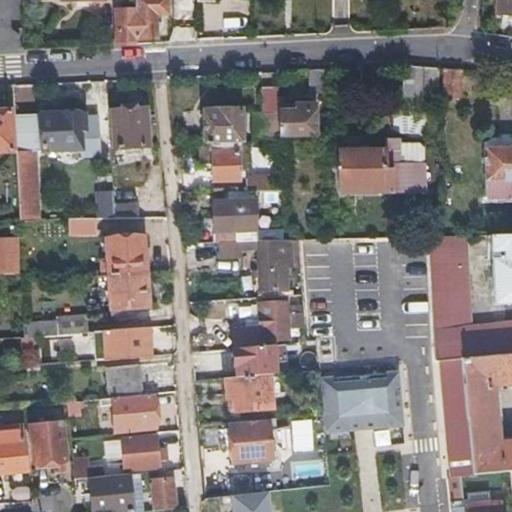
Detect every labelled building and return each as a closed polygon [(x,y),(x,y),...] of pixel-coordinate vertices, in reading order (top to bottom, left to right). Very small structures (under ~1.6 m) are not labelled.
[(138,0),(138,10),(138,41),(157,40),(157,15),(168,14),(168,0),(138,0)] [(511,14),(511,0),(497,0),(497,13),(511,14)] [(138,41),(138,10),(119,10),(118,47),(138,46),(138,41)] [(311,67),(311,68),(311,69),(312,94),(324,94),(322,66),(311,67)] [(403,66),(403,82),(404,98),(437,97),(437,68),(403,66)] [(448,69),(448,82),(448,96),(464,95),(464,70),(448,69)] [(278,137),(277,113),(275,86),(261,86),(263,142),(278,141),(278,137)] [(33,103),(33,112),(56,111),(55,101),(33,103)] [(139,106),(123,107),(106,108),(111,147),(143,144),(139,106)] [(294,112),(277,113),(278,137),(286,136),(316,135),(314,106),(294,106),(294,112)] [(202,112),(204,145),(233,144),(238,143),(236,108),(213,109),(213,111),(202,112)] [(76,153),(75,151),(75,149),(79,149),(79,157),(97,156),(95,115),(77,115),(77,110),(56,111),(33,112),(9,113),(19,221),(38,221),(35,151),(50,150),(51,154),(76,153)] [(287,155),(286,136),(278,137),(278,141),(279,155),(287,155)] [(408,164),(404,160),(400,157),(400,146),(400,143),(388,143),(388,151),(339,154),(339,193),(423,190),(422,164),(408,164)] [(233,144),(204,145),(203,145),(204,164),(211,164),(212,182),(234,181),(233,144)] [(417,145),(400,146),(400,157),(404,160),(408,164),(422,164),(422,150),(417,145)] [(511,196),(511,146),(486,147),(487,197),(511,196)] [(423,190),(430,190),(430,164),(422,164),(423,190)] [(248,181),(249,193),(269,193),(268,181),(248,181)] [(249,201),(249,193),(234,193),(234,201),(221,202),(221,243),(227,243),(242,242),(258,242),(258,234),(257,201),(249,201)] [(98,220),(101,220),(113,220),(112,206),(111,194),(96,195),(98,220)] [(156,206),(112,206),(113,220),(157,219),(156,206)] [(102,233),(101,220),(98,220),(75,221),(75,234),(102,233)] [(109,238),(109,247),(109,257),(105,257),(105,266),(110,266),(111,274),(147,273),(147,237),(127,237),(127,233),(113,233),(113,238),(109,238)] [(283,233),(258,234),(258,242),(259,242),(283,241),(283,233)] [(511,234),(492,235),(493,270),(494,305),(511,304),(511,234)] [(450,359),(464,358),(511,352),(511,324),(466,329),(461,236),(439,237),(450,359)] [(0,257),(19,257),(17,240),(0,239),(0,257)] [(261,290),(272,289),(284,288),(283,268),(289,267),(288,254),(300,253),(299,240),(283,241),(259,242),(261,290)] [(243,258),(242,242),(227,243),(227,259),(243,258)] [(0,275),(21,275),(19,257),(0,257),(0,275)] [(148,307),(147,273),(111,274),(111,313),(128,312),(128,308),(148,307)] [(296,320),(305,320),(304,301),(296,301),(296,320)] [(285,346),(285,321),(284,303),(258,304),(259,328),(232,329),(233,350),(235,350),(274,347),(285,346)] [(90,331),(89,322),(88,312),(59,315),(59,319),(27,323),(28,335),(41,334),(64,332),(90,331)] [(148,328),(127,329),(107,330),(108,343),(109,357),(150,355),(148,328)] [(65,346),(108,343),(107,330),(90,331),(64,332),(65,343),(65,346)] [(42,344),(65,343),(64,332),(41,334),(42,344)] [(25,345),(42,344),(41,334),(28,335),(25,335),(25,345)] [(236,376),(273,374),(276,374),(274,347),(235,350),(236,376)] [(511,352),(464,358),(473,452),(475,478),(511,475),(511,474),(511,443),(505,444),(500,386),(511,385),(511,352)] [(447,359),(454,480),(463,480),(475,478),(473,452),(464,358),(450,359),(447,359)] [(109,397),(143,394),(141,365),(107,367),(109,397)] [(274,410),(273,374),(236,376),(228,376),(230,411),(274,410)] [(398,377),(321,381),(323,435),(401,431),(398,377)] [(151,393),(143,394),(109,397),(100,398),(101,403),(112,402),(114,427),(155,424),(151,393)] [(82,414),(81,399),(68,400),(69,415),(82,414)] [(65,457),(63,437),(62,418),(30,420),(33,460),(65,457)] [(293,451),(315,450),(313,419),(292,420),(293,451)] [(0,471),(5,471),(21,470),(18,421),(0,422),(0,471)] [(279,433),(278,421),(270,422),(271,433),(279,433)] [(230,423),(230,444),(231,465),(272,465),(271,433),(270,422),(230,423)] [(125,472),(137,471),(150,470),(149,463),(154,463),(152,452),(181,449),(179,430),(122,436),(125,472)] [(102,466),(73,469),(74,480),(90,478),(102,477),(102,466)] [(135,481),(134,477),(134,474),(102,477),(90,478),(93,511),(128,511),(132,511),(130,482),(135,481)] [(177,507),(175,493),(174,479),(150,482),(153,509),(177,507)] [(464,502),(463,480),(454,480),(451,481),(451,504),(464,502)] [(268,511),(266,493),(230,496),(231,511),(268,511)] [(452,510),(451,511),(503,511),(503,504),(492,505),(491,498),(484,499),(484,506),(467,507),(468,509),(452,510)]
